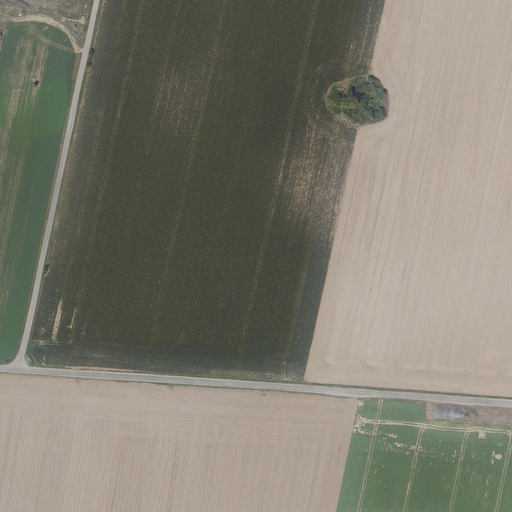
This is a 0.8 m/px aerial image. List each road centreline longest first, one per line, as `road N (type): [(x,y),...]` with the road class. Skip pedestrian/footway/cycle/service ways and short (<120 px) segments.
road 1 (unclassified): [(0,370),(511,404)]
road 2 (track): [(16,371),(97,0)]
